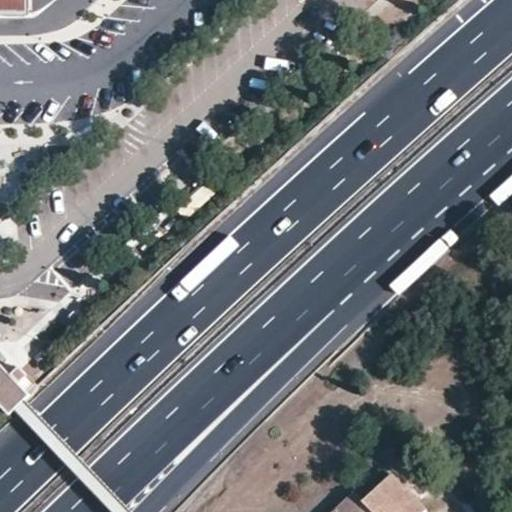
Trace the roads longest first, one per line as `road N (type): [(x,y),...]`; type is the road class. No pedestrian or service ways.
road 1 (motorway): [(511,17),(392,116),(0,490)]
road 2 (motorway): [(80,511),(511,115)]
road 3 (motorway): [(143,511),(335,318),(511,162)]
